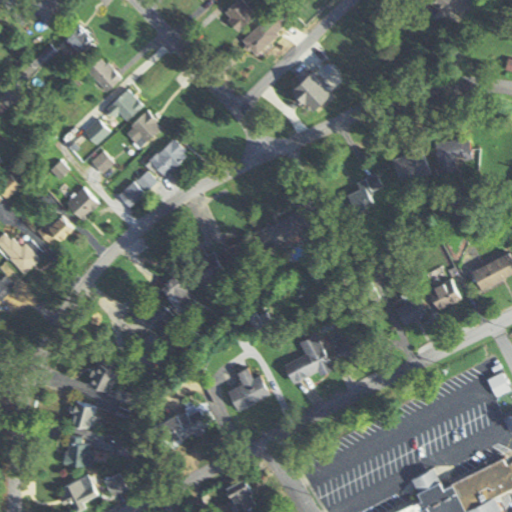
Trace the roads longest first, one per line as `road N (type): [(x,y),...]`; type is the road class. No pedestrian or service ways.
road 1 (residential): [(16,511),(19,428),(42,346),(98,265),(139,225),(200,183),(403,94),(438,85),(511,86)]
road 2 (residential): [(126,511),(511,314)]
road 3 (residential): [(271,150),(139,0)]
road 4 (residential): [(238,109),(349,0)]
